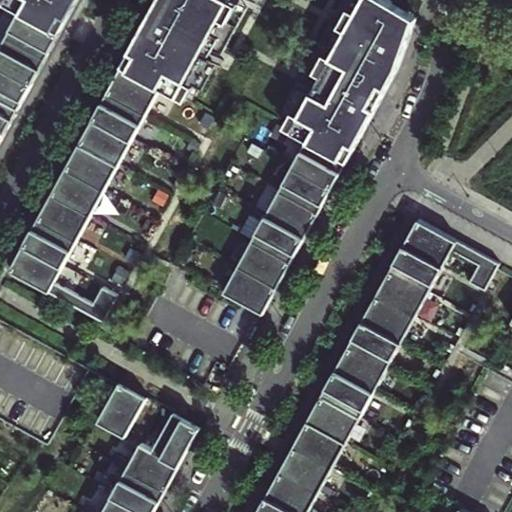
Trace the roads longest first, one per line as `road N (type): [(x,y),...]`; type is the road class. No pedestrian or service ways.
road 1 (residential): [(396,168),(208,511)]
road 2 (residential): [(115,0),(0,214)]
road 3 (residential): [(467,0),(396,168)]
road 4 (residential): [(511,230),(396,168)]
